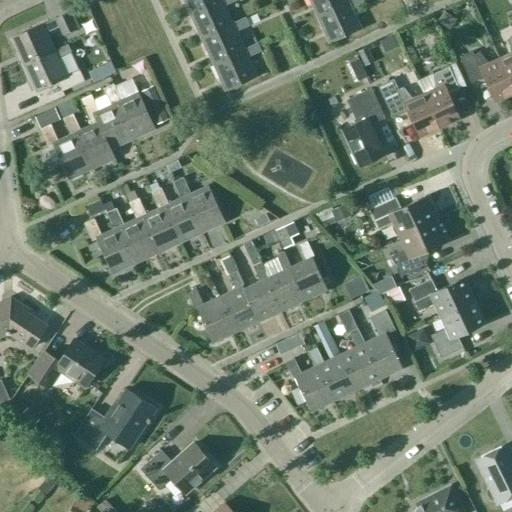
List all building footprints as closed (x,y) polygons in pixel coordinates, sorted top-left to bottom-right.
[(183,0),(189,12),(215,0),(183,0)] [(215,0),(189,12),(201,38),(232,23),(224,5),(235,0),(215,0)] [(348,1),(348,0),(347,0),(309,0),(317,15),(348,1)] [(363,0),(348,0),(348,1),(317,15),(329,41),(360,27),(351,8),(364,2),(363,0)] [(23,64),(31,60),(54,50),(46,32),(59,26),(62,33),(75,28),(68,12),(55,18),(42,24),(11,38),(23,64)] [(249,25),(245,17),(232,23),(201,38),(213,63),(244,49),(236,31),(249,25)] [(511,36),(507,39),(510,53),(499,58),(511,85),(511,36)] [(257,42),(244,49),(213,63),(225,89),(256,75),(247,57),(260,50),(257,42)] [(71,52),(67,44),(54,50),(31,60),(23,64),(35,90),(57,80),(62,91),(84,81),(79,69),(66,75),(58,58),(71,52)] [(357,50),(364,64),(373,60),(367,46),(357,50)] [(511,93),(511,85),(499,58),(488,63),(479,52),(473,54),(472,51),(459,57),(470,82),(483,76),(495,102),(511,93)] [(431,74),(434,88),(423,93),(439,128),(459,118),(447,93),(458,88),(448,66),(431,74)] [(423,93),(412,98),(403,87),(398,89),(393,78),(377,85),(391,117),(406,110),(419,137),(439,128),(423,93)] [(111,105),(115,103),(132,139),(155,129),(138,92),(120,101),(113,84),(103,88),(111,105)] [(340,130),(357,166),(384,154),(384,153),(383,153),(370,124),(384,117),(370,88),(346,100),(357,122),(340,130)] [(115,103),(111,105),(98,111),(90,94),(81,99),(93,124),(97,122),(110,149),(132,139),(115,103)] [(145,101),(156,124),(168,118),(158,96),(145,101)] [(57,105),(62,116),(78,109),(73,98),(57,105)] [(59,120),(53,107),(34,116),(40,128),(50,124),(59,120)] [(97,122),(93,124),(80,130),(72,114),(63,118),(70,135),(75,133),(92,169),(114,158),(110,149),(97,122)] [(58,140),(50,124),(40,128),(48,146),(53,144),(69,179),(92,169),(75,133),(70,135),(58,140)] [(285,178),(302,190),(311,177),(294,165),(285,178)] [(173,182),(181,198),(185,196),(202,232),(224,222),(208,186),(190,194),(183,177),(173,182)] [(163,207),(179,243),(202,232),(185,196),(181,198),(168,204),(160,187),(151,192),(158,209),(163,207)] [(378,229),(392,223),(398,236),(435,219),(425,196),(400,208),(395,197),(369,209),(378,229)] [(163,207),(158,209),(146,214),(138,198),(128,202),(136,219),(141,217),(157,253),(179,243),(163,207)] [(330,209),(336,221),(349,215),(343,203),(330,209)] [(106,212),(114,229),(118,227),(135,263),(157,253),(141,217),(136,219),(123,225),(116,208),(106,212)] [(118,227),(114,229),(101,235),(94,218),(84,223),(92,240),(96,238),(112,273),(135,263),(118,227)] [(398,236),(404,249),(390,256),(400,276),(426,264),(421,253),(446,241),(435,219),(398,236)] [(274,229),(283,247),(293,243),(284,224),(274,229)] [(305,259),(291,266),(289,267),(304,300),(327,289),(312,257),(313,256),(306,241),(298,244),(305,259)] [(291,266),(284,251),(275,255),(282,270),(268,277),(266,277),(281,310),(304,300),(289,267),(291,266)] [(237,270),(230,255),(220,259),(227,275),(229,274),(237,270)] [(281,310),(266,277),(268,277),(261,262),(252,265),(259,280),(244,287),(243,288),(258,321),(281,310)] [(229,274),(235,289),(219,296),(235,331),(258,321),(243,288),(244,287),(243,286),(244,285),(237,270),(229,274)] [(383,292),(394,286),(390,278),(379,283),(383,292)] [(473,300),(463,278),(436,290),(431,278),(408,289),(418,311),(434,303),(440,316),(473,300)] [(399,285),(386,291),(392,302),(404,297),(399,285)] [(235,331),(219,296),(203,304),(196,289),(188,293),(195,308),(196,308),(212,342),(235,331)] [(378,292),(367,296),(372,309),(383,305),(378,292)] [(26,312),(28,309),(11,298),(0,302),(0,335),(5,333),(10,334),(31,347),(46,325),(26,312)] [(457,335),(484,323),(473,300),(440,316),(446,328),(430,335),(440,357),(462,347),(457,335)] [(362,344),(379,378),(402,367),(386,333),(394,329),(384,309),(369,316),(371,321),(378,336),(364,343),(362,344)] [(313,326),(319,339),(329,334),(323,321),(313,326)] [(356,346),(339,354),(356,389),(379,378),(362,344),(364,343),(357,328),(349,332),(356,346)] [(73,339),(58,361),(43,351),(28,374),(48,388),(60,369),(85,386),(103,359),(73,339)] [(356,389),(339,354),(323,362),(316,347),(308,351),(315,366),(317,365),(333,400),(356,389)] [(301,373),(294,358),(285,362),(293,377),(294,376),(310,411),(333,400),(317,365),(315,366),(301,373)] [(95,450),(106,433),(129,448),(155,408),(126,389),(110,413),(108,412),(104,417),(91,408),(73,435),(95,450)] [(17,416),(29,428),(38,419),(26,407),(17,416)] [(193,442),(172,462),(161,450),(140,468),(158,489),(171,478),(184,493),(214,467),(193,442)] [(486,474),(484,476),(489,487),(487,488),(486,492),(489,499),(494,501),(496,500),(497,503),(511,496),(511,461),(504,445),(478,457),(486,474)] [(426,499),(427,503),(419,507),(415,511),(462,511),(449,487),(426,499)] [(87,511),(89,507),(75,496),(66,511),(87,511)] [(96,506),(101,511),(116,511),(104,499),(96,506)] [(232,511),(224,503),(213,511),(232,511)]
